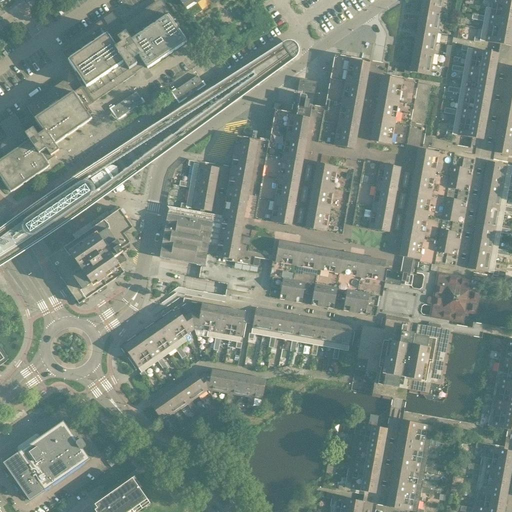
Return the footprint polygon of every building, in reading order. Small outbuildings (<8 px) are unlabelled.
[(492,157),(493,153),(495,142),(496,142),(497,136),(502,137),(504,128),(499,127),(501,115),(506,116),(508,107),(502,106),(505,93),(510,94),(511,85),(506,84),(507,78),(509,67),(511,67),(511,0),(507,0),(508,1),(511,1),(511,19),(510,19),(508,28),(511,28),(511,40),(511,46),(505,45),(500,45),(499,50),(499,55),(497,66),(496,65),(495,71),(490,70),(488,80),(494,81),(491,93),(486,92),(484,101),(490,102),(487,114),(482,113),(480,122),(486,123),(485,129),(481,151),(474,149),(476,139),(471,138),(469,148),(433,142),(429,141),(427,151),(474,160),(468,192),(458,191),(456,200),(466,202),(462,224),(452,223),(451,232),(461,234),(457,256),(447,254),(445,265),(416,260),(414,270),(422,272),(424,275),(421,287),(418,289),(413,288),(411,285),(412,283),(410,283),(407,283),(406,282),(383,278),(378,307),(367,305),(365,315),(343,311),(345,301),(335,299),(333,309),(311,305),(313,295),(303,293),(301,303),(279,299),(281,289),(270,287),(275,259),(256,256),(255,264),(219,257),(217,268),(201,265),(198,280),(222,284),(227,284),(226,291),(225,296),(178,287),(177,289),(176,295),(176,298),(179,298),(184,299),(184,302),(119,346),(127,358),(128,357),(130,356),(123,347),(177,310),(189,301),(202,304),(218,307),(229,309),(229,308),(245,311),(245,312),(243,323),(246,324),(249,324),(253,325),(256,308),(352,326),(351,331),(355,332),(358,332),(361,333),(362,326),(383,330),(386,319),(396,321),(396,320),(408,322),(408,323),(409,323),(407,334),(408,334),(407,338),(415,340),(417,325),(424,326),(426,315),(422,314),(421,312),(422,307),(424,305),(421,304),(427,272),(471,280),(472,277),(473,272),(473,270),(468,269),(470,258),(472,247),(473,237),(475,226),(477,216),(479,205),(481,194),(483,184),(485,173),(487,162),(491,163),(492,161),(492,157)] [(179,0),(185,8),(191,18),(202,11),(199,6),(197,3),(201,0),(179,0)] [(416,10),(421,10),(421,8),(441,12),(443,0),(441,0),(422,0),(422,5),(416,4),(416,10)] [(492,0),(491,9),(486,8),(484,17),(472,14),(471,20),(483,22),(480,38),(474,37),(473,42),(480,43),(480,41),(500,45),(505,45),(511,46),(511,40),(511,28),(508,28),(510,19),(511,19),(511,1),(508,1),(507,0),(492,0)] [(107,21),(62,51),(71,66),(78,75),(92,95),(135,66),(137,65),(140,70),(146,66),(148,69),(150,67),(184,44),(187,42),(177,28),(168,15),(163,19),(154,7),(121,29),(115,33),(107,21)] [(439,22),(441,12),(421,8),(421,10),(419,19),(439,22)] [(437,33),(439,22),(419,19),(418,27),(413,26),(412,31),(417,32),(417,29),(437,33)] [(415,40),(436,43),(437,33),(417,29),(417,32),(415,40)] [(434,54),(436,43),(415,40),(414,48),(409,47),(408,52),(413,53),(413,50),(434,54)] [(448,87),(447,92),(459,94),(456,110),(444,108),(443,113),(455,115),(452,131),(446,130),(445,136),(452,137),(452,135),(471,138),(476,139),(474,149),(481,151),(485,129),(486,123),(480,122),(482,113),(487,114),(490,102),(484,101),(486,92),(491,93),(494,81),(488,80),(490,70),(495,71),(496,65),(497,66),(499,55),(493,53),(468,49),(468,47),(462,45),(461,51),(467,52),(464,68),(452,66),(451,71),(463,73),(460,89),(448,87)] [(412,61),(432,65),(434,54),(413,50),(413,53),(412,61)] [(462,224),(466,202),(456,200),(458,191),(468,192),(474,160),(427,151),(429,141),(421,139),(431,86),(417,84),(418,81),(386,75),(386,70),(387,70),(388,65),(382,64),(376,63),(372,62),(366,61),(356,59),(350,58),(340,57),(340,56),(334,55),(333,61),(334,61),(331,76),(330,82),(327,98),(326,103),(325,109),(321,108),(314,107),(315,106),(309,105),(310,101),(305,100),(306,95),(300,94),(298,104),(293,103),(292,108),(291,114),(287,113),(281,112),(281,111),(275,110),(274,116),(275,116),(272,132),(271,132),(270,137),(271,137),(270,143),(259,141),(259,140),(253,139),(253,140),(243,138),(238,137),(236,142),(237,142),(234,158),(233,163),(233,164),(233,165),(232,167),(223,216),(226,217),(224,224),(217,223),(204,220),(168,214),(160,258),(201,265),(217,268),(219,257),(255,264),(256,256),(275,259),(270,287),(281,289),(279,299),(301,303),(303,293),(313,295),(311,305),(333,309),(335,299),(345,301),(343,311),(365,315),(367,305),(378,307),(383,278),(406,282),(407,272),(414,273),(414,270),(416,260),(445,265),(447,254),(457,256),(461,234),(451,232),(452,223),(462,224)] [(430,76),(432,65),(412,61),(410,69),(405,68),(404,73),(409,74),(410,72),(430,76)] [(501,115),(499,127),(504,128),(502,137),(497,136),(496,142),(495,142),(493,153),(499,154),(511,156),(511,67),(509,67),(507,78),(506,84),(511,85),(510,94),(505,93),(502,106),(508,107),(506,116),(501,115)] [(197,76),(185,84),(192,94),(204,86),(197,76)] [(298,91),(314,94),(316,82),(300,79),(298,91)] [(33,129),(27,133),(14,114),(0,123),(0,125),(8,137),(0,142),(0,176),(11,193),(50,166),(45,158),(50,155),(51,156),(59,151),(55,144),(92,119),(81,103),(65,80),(26,106),(40,127),(35,131),(33,129)] [(179,103),(192,94),(185,84),(173,93),(179,103)] [(136,92),(124,101),(130,111),(143,102),(136,92)] [(130,111),(124,101),(111,109),(115,114),(118,119),(130,111)] [(193,167),(192,175),(217,180),(219,168),(213,167),(194,164),(194,162),(189,161),(188,166),(193,167)] [(487,162),(485,173),(510,177),(511,167),(511,166),(491,163),(487,162)] [(223,216),(232,167),(214,164),(214,166),(213,167),(219,168),(217,180),(215,190),(213,201),(211,212),(205,211),(204,220),(217,223),(224,224),(226,217),(223,216)] [(104,170),(90,179),(97,189),(114,178),(115,176),(117,175),(118,172),(118,171),(117,169),(117,168),(115,166),(112,166),(109,167),(104,170)] [(508,188),(509,186),(510,177),(485,173),(483,184),(508,188)] [(217,180),(192,175),(190,183),(190,186),(215,190),(217,180)] [(189,188),(188,196),(213,201),(215,190),(190,186),(190,183),(185,182),(184,187),(189,188)] [(508,191),(511,191),(511,186),(509,186),(508,188),(483,184),(481,194),(506,199),(508,191)] [(43,207),(35,212),(38,216),(37,216),(38,217),(39,217),(43,224),(43,225),(44,225),(46,228),(55,223),(63,217),(72,211),(82,204),(83,203),(84,202),(85,200),(86,200),(85,200),(86,195),(86,193),(87,192),(87,190),(86,188),(84,188),(82,188),(81,187),(80,188),(76,187),(76,186),(74,187),(73,187),(68,190),(63,193),(59,196),(51,202),(43,207)] [(481,194),(479,205),(505,209),(505,207),(506,199),(481,194)] [(211,212),(213,201),(188,196),(186,204),(181,203),(180,209),(186,210),(186,207),(205,211),(211,212)] [(510,208),(505,207),(505,209),(479,205),(477,216),(503,220),(504,212),(509,213),(510,208)] [(52,256),(48,259),(52,265),(76,301),(79,304),(88,298),(98,291),(106,286),(124,274),(118,266),(119,265),(117,263),(124,258),(121,254),(122,253),(123,252),(121,249),(125,246),(130,243),(124,234),(133,228),(124,216),(120,209),(111,216),(109,213),(107,211),(89,224),(91,226),(92,228),(52,256)] [(501,231),(501,228),(503,220),(477,216),(475,226),(501,231)] [(500,233),(505,234),(506,229),(501,228),(501,231),(475,226),(473,237),(499,241),(500,233)] [(497,252),(497,249),(499,241),(473,237),(472,247),(497,252)] [(502,250),(497,249),(497,252),(472,247),(470,258),(495,263),(496,254),(501,255),(502,250)] [(495,263),(470,258),(468,269),(473,270),(493,274),(492,276),(498,277),(499,272),(493,271),(495,263)] [(361,333),(354,369),(375,373),(372,394),(399,399),(405,400),(407,390),(409,390),(409,393),(421,395),(422,392),(428,394),(429,387),(432,387),(433,384),(440,385),(443,385),(444,377),(442,377),(442,374),(445,375),(446,366),(444,366),(444,364),(447,364),(448,356),(446,355),(446,353),(449,353),(450,345),(448,345),(448,342),(451,343),(452,334),(450,334),(451,327),(452,321),(463,323),(464,316),(468,316),(468,313),(475,314),(481,282),(471,280),(427,272),(421,304),(424,305),(432,306),(430,316),(426,315),(425,323),(424,326),(417,325),(415,340),(409,339),(407,338),(408,334),(407,334),(409,323),(408,323),(408,322),(396,320),(396,321),(386,319),(383,330),(362,326),(361,333)] [(0,365),(6,362),(5,360),(6,359),(5,358),(7,357),(1,348),(0,348),(0,334),(14,325),(0,304),(0,365)] [(200,315),(191,313),(194,329),(196,335),(215,338),(214,344),(213,350),(218,351),(219,345),(220,339),(228,341),(236,342),(236,347),(241,348),(242,343),(240,343),(245,312),(245,311),(229,308),(229,309),(218,307),(202,304),(201,304),(200,315)] [(274,348),(275,338),(291,341),(290,351),(295,352),(297,342),(313,345),(311,355),(316,356),(318,346),(334,349),(332,359),(337,360),(339,350),(348,351),(351,331),(352,326),(256,308),(253,325),(251,334),(249,333),(248,339),(253,339),(254,334),(270,337),(268,347),(274,348)] [(183,337),(194,329),(191,313),(183,319),(177,310),(123,347),(130,356),(141,373),(139,374),(143,379),(147,376),(144,371),(157,362),(164,371),(168,368),(162,359),(175,349),(182,359),(186,356),(179,346),(186,341),(183,337)] [(511,341),(503,340),(487,426),(511,430),(511,341)] [(211,375),(204,374),(208,390),(219,392),(223,372),(212,370),(211,375)] [(233,374),(223,372),(219,392),(227,394),(226,399),(231,400),(232,394),(230,394),(233,374)] [(208,390),(204,374),(199,377),(196,373),(187,380),(198,397),(208,390)] [(244,376),(233,374),(230,394),(232,394),(240,396),(244,376)] [(255,378),(244,376),(240,396),(248,397),(248,402),(253,403),(254,398),(251,398),(255,378)] [(251,398),(254,398),(262,400),(266,380),(255,378),(251,398)] [(187,380),(178,386),(189,403),(192,401),(198,397),(187,380)] [(178,386),(169,392),(181,409),(187,404),(190,409),(195,406),(192,401),(189,403),(178,386)] [(169,392),(160,398),(172,415),(174,414),(181,409),(169,392)] [(177,418),(174,414),(172,415),(160,398),(151,405),(162,422),(170,417),(172,421),(177,418)] [(63,421),(19,452),(18,453),(3,463),(29,501),(44,491),(90,459),(82,449),(85,447),(86,445),(82,439),(80,439),(77,441),(63,421)] [(432,426),(407,422),(401,421),(399,436),(399,438),(404,439),(403,444),(402,448),(397,447),(395,459),(400,460),(399,465),(399,469),(393,468),(391,480),(396,481),(395,491),(389,490),(389,492),(388,492),(386,507),(392,508),(414,511),(423,511),(423,510),(418,509),(420,493),(432,495),(433,490),(421,488),(424,472),(436,474),(437,469),(425,467),(428,451),(440,453),(441,448),(429,446),(432,429),(438,431),(439,425),(433,424),(432,426)] [(381,428),(376,427),(377,423),(369,422),(368,426),(356,424),(353,443),(341,441),(340,446),(352,448),(349,464),(337,462),(336,467),(348,469),(345,485),(339,484),(338,489),(344,490),(345,488),(370,493),(376,494),(378,483),(377,483),(378,477),(373,476),(374,467),(380,468),(382,455),(377,454),(378,445),(384,446),(385,440),(385,441),(387,429),(381,428)] [(497,511),(498,511),(504,511),(506,500),(500,499),(501,494),(502,489),(507,490),(510,478),(504,477),(506,468),(511,469),(511,465),(511,451),(509,451),(484,446),(484,444),(476,443),(475,448),(483,450),(480,466),(468,464),(467,469),(479,471),(476,487),(464,485),(464,490),(475,492),(472,508),(461,506),(460,511),(464,511),(497,511)] [(137,511),(150,503),(132,478),(95,505),(97,509),(95,510),(95,511),(137,511)] [(361,511),(363,502),(357,501),(332,496),(333,494),(326,493),(326,498),(331,499),(329,511),(361,511)]
